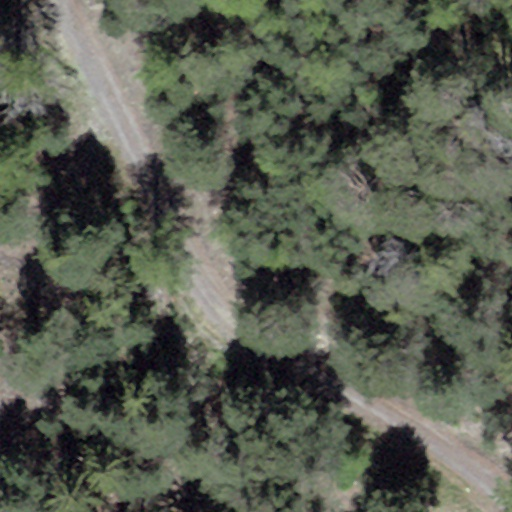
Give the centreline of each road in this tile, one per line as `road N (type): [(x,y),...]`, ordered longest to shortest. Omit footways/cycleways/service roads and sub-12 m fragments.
road 1 (track): [(444,511),(324,425),(238,340),(53,0)]
road 2 (track): [(0,467),(134,502),(143,511)]
